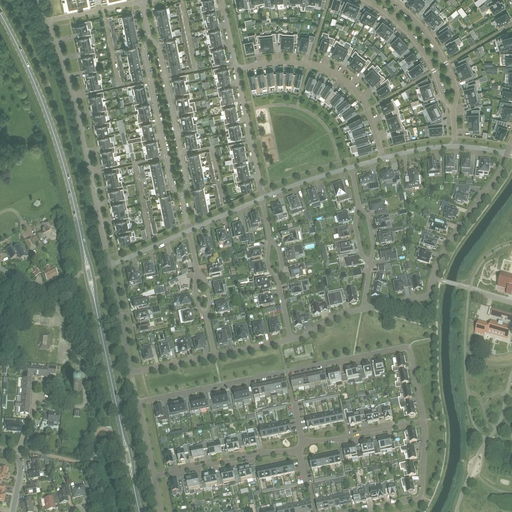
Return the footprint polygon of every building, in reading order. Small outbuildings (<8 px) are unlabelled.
[(61,0),(64,9),(77,6),(77,9),(83,8),(83,5),(88,4),(87,0),(61,0)] [(202,0),(203,5),(200,5),(201,11),(209,10),(208,6),(215,5),(214,3),(215,3),(214,0),(202,0)] [(236,0),(237,1),(236,1),(237,5),(238,5),(238,8),(242,7),(243,9),(249,8),(247,1),(244,2),(243,0),(236,0)] [(255,5),(259,4),(257,0),(251,0),(252,0),(248,1),(250,8),(256,7),(255,5)] [(315,0),(315,5),(320,6),(320,8),(323,8),(325,2),(321,2),(321,0),(315,0)] [(330,8),(335,10),(334,12),(339,13),(342,7),(339,6),(340,0),(333,0),(332,5),(331,4),(330,8)] [(347,2),(345,6),(342,5),(342,7),(339,13),(339,14),(341,15),(342,13),(348,16),(354,4),(351,3),(352,2),(348,0),(348,1),(347,1),(347,2)] [(414,8),(415,8),(418,11),(419,10),(424,5),(426,7),(427,7),(432,0),(431,0),(425,0),(425,1),(424,0),(418,0),(413,7),(414,8)] [(427,16),(424,18),(427,21),(427,22),(429,23),(437,16),(433,11),(437,8),(435,6),(438,4),(435,1),(430,7),(430,8),(425,13),(427,16)] [(482,12),(490,8),(493,12),(493,11),(495,14),(499,11),(499,10),(505,7),(502,2),(500,3),(499,1),(497,2),(497,1),(494,2),(489,4),(490,5),(488,6),(486,3),(479,8),(482,12)] [(354,4),(348,16),(354,19),(354,20),(356,21),(360,14),(357,13),(360,7),(360,6),(356,4),(356,5),(354,4)] [(461,7),(457,10),(463,17),(467,14),(461,7)] [(360,20),(366,23),(372,13),(371,13),(370,12),(370,11),(367,9),(366,10),(364,13),(362,15),(360,13),(360,14),(356,21),(356,22),(358,23),(360,20)] [(208,13),(208,10),(201,11),(202,14),(202,17),(206,16),(206,19),(216,17),(215,12),(208,13)] [(373,14),(372,13),(366,23),(370,26),(367,30),(371,32),(372,31),(376,25),(377,23),(375,21),(375,20),(377,17),(378,16),(374,14),(374,15),(373,14)] [(499,25),(497,26),(499,30),(505,26),(503,23),(508,20),(510,19),(509,17),(508,14),(507,15),(506,13),(495,19),(499,25)] [(122,23),(133,21),(132,15),(121,17),(122,23)] [(433,28),(436,26),(438,28),(444,23),(437,16),(429,23),(430,25),(433,28)] [(216,17),(206,19),(205,20),(206,23),(204,24),(204,26),(205,31),(212,29),(211,25),(217,24),(217,23),(219,22),(218,18),(216,18),(216,17)] [(379,27),(376,25),(372,31),(375,33),(375,31),(381,36),(388,26),(386,24),(387,24),(384,21),(383,22),(381,23),(379,27)] [(84,32),(84,35),(91,34),(90,28),(88,29),(87,24),(84,25),(83,23),(79,24),(79,26),(75,27),(77,34),(84,32)] [(443,29),(444,31),(438,35),(438,36),(438,37),(440,39),(442,42),(453,34),(449,29),(450,28),(448,25),(443,29)] [(390,28),(388,26),(381,36),(386,40),(385,41),(387,43),(392,38),(390,36),(394,30),(394,29),(391,27),(390,28)] [(208,35),(209,39),(220,37),(220,36),(221,35),(220,31),(219,32),(219,31),(215,31),(214,29),(212,29),(205,31),(206,36),(208,35)] [(277,39),(277,33),(270,34),(271,37),(267,37),(268,48),(274,47),(273,40),(277,39)] [(281,47),(287,47),(288,37),(284,37),(284,33),(277,33),(277,39),(282,39),(281,47)] [(79,46),(91,43),(90,38),(92,37),(91,34),(84,35),(85,38),(78,40),(79,46)] [(255,50),(253,45),(257,44),(255,34),(248,36),(249,40),(244,41),(247,52),(255,50)] [(288,37),(287,47),(294,48),(294,40),(298,40),(299,34),(292,34),(292,37),(288,37)] [(262,35),(255,36),(257,42),(261,41),(262,49),(268,48),(267,37),(263,38),(262,35)] [(309,41),(313,42),(315,36),(310,35),(309,38),(302,36),(301,40),(299,40),(299,44),(300,44),(299,48),(303,49),(303,50),(306,51),(309,41)] [(402,39),(402,38),(399,35),(398,37),(394,40),(392,38),(387,44),(389,46),(390,45),(395,50),(404,41),(402,39)] [(321,43),(320,48),(326,51),(328,43),(332,45),(335,38),(328,36),(328,38),(324,37),(323,40),(322,39),(320,43),(321,43)] [(498,45),(499,51),(511,47),(511,36),(508,38),(507,36),(503,37),(503,39),(502,39),(504,44),(498,45)] [(220,37),(209,39),(210,44),(208,44),(209,48),(215,47),(215,43),(221,42),(220,37)] [(462,42),(459,37),(451,42),(452,44),(447,48),(448,49),(447,50),(449,54),(452,52),(452,53),(455,51),(458,48),(456,45),(462,42)] [(166,48),(177,46),(176,40),(165,42),(166,48)] [(336,40),(333,45),(336,47),(332,54),(335,56),(336,55),(338,56),(344,45),(339,42),(336,40)] [(406,53),(404,51),(407,48),(409,46),(406,43),(404,41),(395,50),(394,50),(399,55),(398,56),(400,58),(406,53)] [(87,50),(88,53),(95,52),(94,46),(91,47),(91,43),(79,46),(80,46),(80,47),(79,47),(80,51),(81,50),(81,52),(87,50)] [(344,45),(338,56),(340,57),(339,58),(342,60),(346,53),(349,54),(353,48),(350,46),(349,48),(344,45)] [(177,46),(166,48),(167,54),(178,51),(177,46)] [(215,47),(209,48),(210,53),(212,53),(213,57),(224,54),(225,53),(224,50),(223,50),(223,49),(216,50),(215,47)] [(127,56),(137,54),(136,48),(126,50),(128,56),(126,56),(127,56)] [(178,51),(167,54),(169,60),(178,58),(178,57),(179,57),(178,51)] [(354,67),(362,57),(358,54),(358,53),(355,51),(351,56),(354,58),(349,63),(354,67)] [(83,64),(94,62),(94,58),(96,58),(95,52),(88,53),(89,57),(82,58),(82,59),(81,59),(82,63),(83,63),(83,64)] [(412,61),(417,58),(413,52),(412,53),(411,52),(408,55),(408,56),(405,58),(407,61),(401,66),(404,70),(414,64),(412,61)] [(505,64),(511,64),(511,56),(509,57),(509,53),(501,53),(501,57),(505,57),(505,64)] [(138,60),(137,54),(127,56),(128,62),(138,60)] [(224,54),(213,57),(214,62),(212,63),(212,66),(219,65),(218,61),(225,60),(225,59),(226,59),(225,55),(224,55),(224,54)] [(471,67),(468,61),(470,60),(468,56),(460,60),(462,63),(459,64),(460,65),(456,66),(458,70),(459,72),(471,67)] [(367,60),(362,57),(354,67),(359,71),(363,65),(366,67),(371,61),(368,59),(367,60)] [(140,65),(138,60),(128,62),(129,68),(140,65)] [(94,62),(83,64),(84,70),(91,69),(92,72),(98,70),(97,65),(94,65),(93,62),(94,62)] [(180,63),(170,65),(171,71),(181,69),(180,63)] [(411,78),(412,81),(421,76),(419,73),(422,70),(424,69),(419,63),(415,66),(415,65),(412,67),(412,68),(409,70),(413,76),(411,78)] [(375,67),(373,64),(368,69),(370,71),(365,76),(369,80),(378,72),(374,68),(375,67)] [(130,74),(141,71),(140,65),(129,68),(128,68),(130,74)] [(218,78),(228,76),(228,75),(228,74),(229,74),(228,70),(227,70),(227,69),(220,71),(220,67),(213,69),(214,74),(216,74),(217,78),(218,78)] [(475,73),(473,73),(471,67),(459,72),(460,75),(462,79),(465,78),(466,77),(468,80),(476,76),(475,73)] [(87,82),(98,80),(97,80),(96,77),(100,76),(98,70),(92,72),(92,75),(86,76),(87,82)] [(142,77),(141,71),(130,74),(131,80),(142,77)] [(274,84),(273,74),(273,72),(267,73),(267,75),(264,75),(266,86),(267,91),(270,91),(270,85),(274,84)] [(277,74),(273,74),(274,84),(275,90),(278,90),(278,84),(283,84),(283,73),(283,72),(277,72),(277,74)] [(287,74),(283,73),(283,84),(283,90),(286,90),(287,84),(291,85),(293,74),(293,72),(287,72),(287,74)] [(382,76),(378,72),(369,80),(373,85),(378,80),(380,82),(385,78),(383,75),(382,76)] [(256,77),(255,77),(256,84),(258,83),(260,93),(263,92),(262,86),(266,86),(264,75),(263,73),(257,75),(258,76),(256,77)] [(296,75),(293,74),(291,85),(291,91),(294,91),(295,85),(300,86),(303,74),(297,73),(296,75)] [(174,86),(185,84),(184,81),(186,80),(185,75),(179,76),(179,79),(173,80),(173,82),(172,82),(173,86),(174,85),(174,86)] [(258,83),(256,84),(255,77),(255,75),(249,76),(251,89),(255,88),(256,94),(260,93),(258,83)] [(216,81),(216,84),(217,87),(223,86),(223,83),(229,81),(229,80),(230,80),(229,76),(228,76),(218,78),(219,81),(216,81)] [(315,80),(316,79),(310,76),(305,88),(310,90),(309,93),(312,94),(319,80),(318,82),(315,80)] [(385,93),(386,94),(389,92),(388,91),(391,89),(389,86),(391,85),(389,83),(390,82),(388,78),(381,83),(383,86),(376,91),(378,94),(379,94),(381,96),(385,93)] [(99,83),(98,80),(87,82),(87,83),(86,83),(87,87),(88,87),(88,88),(95,87),(96,90),(102,89),(101,83),(99,83)] [(324,82),(319,80),(312,94),(314,91),(318,94),(316,97),(319,98),(328,85),(327,86),(324,85),(325,83),(324,82)] [(430,83),(430,82),(425,84),(424,84),(423,80),(416,84),(417,87),(418,87),(421,93),(432,89),(431,86),(432,86),(431,82),(430,83)] [(475,83),(468,85),(469,88),(464,89),(465,94),(465,96),(477,93),(477,94),(478,93),(475,83)] [(185,84),(174,86),(175,92),(182,91),(183,94),(189,93),(188,90),(185,90),(184,85),(185,84)] [(132,95),(134,95),(145,92),(144,86),(137,88),(137,85),(130,86),(131,89),(132,95)] [(323,101),(326,103),(335,92),(332,90),(333,88),(328,85),(319,98),(321,95),(325,98),(323,101)] [(221,96),(232,94),(232,93),(233,92),(232,89),(231,89),(231,88),(224,89),(223,86),(217,87),(211,88),(212,92),(218,90),(219,96),(221,96)] [(511,91),(509,91),(509,87),(502,86),(502,90),(503,90),(502,97),(511,98),(511,91)] [(418,94),(419,96),(421,95),(423,101),(428,100),(428,98),(434,96),(432,89),(421,93),(418,94)] [(91,104),(103,101),(102,98),(104,97),(103,92),(96,93),(97,96),(90,98),(91,104)] [(145,92),(134,95),(135,98),(133,99),(134,104),(141,103),(140,100),(146,98),(145,92)] [(338,94),(335,92),(326,103),(329,105),(332,102),(335,105),(335,106),(343,97),(339,93),(338,94)] [(178,105),(189,102),(188,99),(190,98),(189,93),(183,94),(183,97),(177,99),(177,100),(176,100),(177,104),(178,104),(178,105)] [(471,102),(472,105),(479,103),(477,94),(477,93),(465,96),(466,98),(467,102),(471,102)] [(232,95),(232,94),(221,96),(221,99),(219,100),(221,105),(227,104),(227,101),(233,100),(233,98),(234,98),(233,94),(232,95)] [(343,97),(335,106),(336,107),(340,112),(338,114),(338,115),(350,104),(346,100),(345,101),(342,98),(343,97)] [(393,113),(399,110),(394,100),(381,107),(383,109),(382,110),(384,113),(391,109),(393,113)] [(103,105),(103,101),(91,104),(92,104),(91,105),(91,108),(92,108),(93,109),(99,108),(100,111),(107,110),(105,104),(103,105)] [(510,115),(511,115),(511,107),(511,103),(500,101),(500,106),(504,107),(503,113),(502,117),(509,119),(510,115)] [(186,109),(186,112),(193,111),(192,105),(190,106),(189,102),(178,105),(179,110),(186,109)] [(422,104),(424,109),(425,108),(428,114),(439,109),(438,106),(439,106),(437,102),(436,103),(436,102),(432,104),(431,105),(429,102),(422,104)] [(137,109),(138,113),(149,111),(149,110),(150,109),(149,106),(148,106),(148,105),(141,106),(141,103),(134,104),(135,110),(137,109)] [(226,114),(236,112),(235,111),(236,111),(236,107),(235,107),(234,106),(228,107),(227,104),(221,105),(222,111),(225,110),(226,114)] [(356,112),(352,107),(351,108),(349,105),(350,104),(338,115),(340,117),(343,115),(346,119),(356,112)] [(428,114),(431,119),(429,120),(430,121),(431,123),(438,121),(437,118),(441,116),(442,115),(443,114),(441,111),(440,111),(439,109),(428,114)] [(469,115),(469,122),(480,121),(480,109),(472,110),(472,115),(469,115)] [(107,110),(100,111),(101,114),(94,116),(95,123),(107,120),(106,116),(108,115),(107,110)] [(399,110),(393,113),(394,116),(386,119),(387,122),(388,122),(389,124),(401,120),(399,115),(400,114),(399,110)] [(137,121),(138,122),(144,121),(144,118),(150,117),(150,115),(151,115),(150,111),(149,112),(149,111),(138,113),(139,113),(140,116),(137,117),(137,121)] [(194,117),(193,111),(186,112),(187,116),(180,117),(181,118),(179,118),(180,122),(181,122),(182,123),(193,121),(192,117),(194,117)] [(236,113),(236,112),(226,114),(226,116),(225,116),(225,117),(223,118),(224,124),(231,122),(230,119),(237,118),(237,116),(238,116),(237,113),(236,113)] [(361,125),(362,124),(360,119),(348,124),(351,129),(347,130),(349,133),(364,128),(362,128),(361,125)] [(499,138),(502,139),(504,135),(505,135),(507,128),(503,127),(504,125),(505,125),(506,121),(497,119),(497,122),(496,125),(499,126),(497,132),(496,131),(494,137),(499,139),(499,138)] [(401,120),(389,124),(391,130),(398,127),(399,131),(405,129),(404,125),(403,125),(401,120)] [(142,131),(153,129),(151,123),(145,124),(144,121),(138,122),(138,124),(139,128),(141,128),(142,131)] [(193,121),(182,123),(183,129),(189,127),(190,131),(197,129),(200,128),(200,125),(196,126),(195,124),(193,124),(193,121)] [(473,129),(473,133),(481,133),(480,121),(469,122),(469,129),(473,129)] [(98,134),(109,132),(108,128),(110,127),(109,122),(102,123),(103,126),(96,128),(97,130),(96,130),(96,134),(97,134),(98,134)] [(224,124),(225,129),(227,129),(228,132),(239,130),(239,129),(240,129),(239,125),(238,125),(238,124),(232,125),(231,122),(224,124)] [(425,125),(425,126),(429,125),(430,135),(442,133),(442,131),(443,131),(442,126),(441,126),(437,126),(436,123),(425,125)] [(364,128),(349,133),(352,132),(354,137),(350,138),(352,141),(367,137),(365,137),(364,134),(366,133),(366,132),(364,128)] [(140,135),(142,141),(148,139),(147,136),(154,135),(153,129),(142,131),(142,135),(140,135)] [(197,132),(197,129),(190,131),(191,134),(184,135),(185,141),(196,139),(195,133),(197,132)] [(405,129),(399,131),(400,134),(392,136),(394,143),(406,140),(405,135),(408,135),(407,129),(405,129)] [(240,130),(239,130),(228,132),(229,136),(227,136),(228,142),(235,140),(234,137),(241,136),(241,135),(242,134),(241,131),(240,131),(240,130)] [(107,148),(114,146),(113,141),(111,141),(110,137),(99,139),(99,140),(98,140),(98,144),(99,144),(100,146),(107,145),(107,148)] [(368,141),(367,137),(352,141),(355,140),(356,144),(350,146),(351,149),(358,147),(358,145),(361,145),(362,148),(369,146),(369,145),(368,146),(367,143),(369,143),(368,141)] [(148,139),(142,141),(143,146),(145,146),(145,149),(156,147),(156,146),(157,146),(157,142),(155,142),(155,141),(149,142),(148,139)] [(196,139),(185,141),(185,142),(184,142),(185,146),(186,146),(186,147),(193,145),(194,149),(200,148),(199,142),(197,142),(196,139)] [(233,154),(244,151),(244,150),(245,150),(244,146),(243,146),(243,145),(236,147),(235,143),(229,145),(230,150),(232,150),(233,154)] [(359,155),(371,151),(369,146),(362,148),(361,145),(358,145),(358,147),(351,149),(352,153),(358,151),(359,155)] [(115,152),(114,146),(107,148),(108,151),(102,152),(102,153),(101,154),(101,157),(103,157),(103,158),(102,158),(114,156),(113,152),(115,152)] [(157,148),(156,147),(145,149),(146,153),(144,153),(145,159),(152,158),(151,154),(158,153),(157,152),(159,152),(158,148),(157,148)] [(244,152),(244,151),(233,154),(233,157),(231,157),(232,163),(239,162),(238,159),(245,157),(245,156),(246,156),(245,152),(244,152)] [(199,154),(188,156),(190,162),(200,160),(199,154)] [(114,156),(102,158),(103,159),(102,159),(102,163),(103,163),(104,164),(111,163),(111,166),(118,165),(117,159),(115,159),(114,156)] [(457,166),(454,166),(454,159),(452,159),(452,158),(451,158),(451,157),(448,157),(448,158),(447,158),(447,169),(452,169),(452,172),(457,172),(457,166)] [(463,158),(462,169),(466,170),(466,174),(469,174),(469,176),(473,176),(473,169),(470,169),(471,159),(470,159),(470,158),(466,157),(465,158),(463,158)] [(200,160),(190,162),(191,168),(202,166),(200,160)] [(439,164),(436,164),(436,161),(435,161),(434,160),(430,160),(430,162),(429,162),(429,166),(428,166),(428,171),(430,171),(430,172),(434,172),(434,174),(440,174),(440,170),(439,164)] [(481,160),(480,164),(477,164),(475,177),(475,176),(479,176),(479,177),(480,172),(488,173),(489,167),(490,167),(493,167),(493,162),(490,162),(490,161),(481,160)] [(149,164),(150,170),(161,168),(160,162),(149,164)] [(240,165),(239,162),(232,163),(234,169),(236,168),(236,172),(247,169),(247,168),(248,168),(247,164),(246,165),(246,163),(240,165)] [(202,166),(191,168),(192,174),(203,172),(203,171),(201,172),(201,171),(200,166),(202,166)] [(107,179),(118,177),(118,174),(120,173),(118,167),(112,169),(112,172),(106,173),(107,179)] [(162,174),(161,168),(150,170),(151,176),(162,174)] [(248,170),(247,169),(236,172),(237,175),(235,176),(236,181),(243,180),(242,177),(249,175),(248,174),(249,174),(249,170),(248,170)] [(382,175),(381,175),(383,181),(384,181),(384,182),(392,181),(393,184),(397,183),(396,181),(400,181),(398,175),(393,176),(392,173),(391,173),(391,171),(388,172),(385,172),(385,173),(382,173),(382,175)] [(203,172),(192,174),(193,180),(204,177),(203,172)] [(419,187),(419,184),(421,184),(420,176),(418,176),(417,176),(417,172),(409,172),(410,179),(409,180),(410,183),(405,183),(405,189),(412,188),(419,187)] [(162,174),(151,176),(153,182),(163,180),(162,174)] [(365,178),(360,179),(361,183),(361,184),(362,186),(369,184),(369,187),(378,185),(377,179),(372,180),(371,174),(364,176),(365,178)] [(118,177),(107,179),(107,180),(106,181),(107,184),(108,184),(108,185),(115,184),(116,187),(122,186),(121,180),(119,181),(118,177)] [(164,186),(163,180),(153,182),(154,188),(164,186)] [(243,183),(243,180),(236,181),(237,187),(239,186),(240,191),(243,190),(244,192),(248,191),(248,189),(252,188),(250,182),(243,183)] [(337,184),(331,185),(333,192),(335,191),(337,198),(341,196),(343,201),(351,199),(348,189),(344,191),(342,184),(337,185),(337,184)] [(458,189),(455,199),(454,201),(462,204),(463,202),(467,204),(469,196),(465,195),(466,192),(469,192),(470,187),(460,185),(459,189),(458,189)] [(166,192),(164,186),(154,188),(155,194),(166,192)] [(118,197),(118,200),(125,199),(124,193),(122,194),(121,189),(109,192),(110,192),(108,193),(109,196),(110,196),(111,198),(118,197)] [(317,197),(315,190),(314,191),(313,189),(309,191),(309,192),(308,193),(309,197),(307,197),(310,206),(327,200),(325,194),(318,196),(319,197),(317,197)] [(159,203),(170,201),(169,195),(158,197),(159,203)] [(294,198),(288,200),(291,207),(289,208),(291,212),(297,210),(299,213),(305,210),(302,202),(299,204),(297,198),(294,199),(294,198)] [(125,199),(118,200),(119,204),(112,205),(112,206),(111,206),(112,210),(113,210),(113,211),(127,208),(126,204),(125,199)] [(445,215),(444,218),(451,220),(452,217),(456,219),(457,216),(458,216),(459,212),(455,211),(455,210),(451,208),(450,209),(449,209),(450,204),(443,202),(441,207),(446,208),(444,213),(445,214),(445,215)] [(274,206),(272,206),(273,210),(272,210),(273,214),(274,213),(275,217),(280,216),(281,220),(288,218),(286,212),(283,213),(280,204),(278,204),(278,203),(273,205),(274,206)] [(372,212),(376,212),(376,216),(387,213),(386,206),(383,207),(382,203),(370,205),(370,206),(369,207),(370,211),(371,211),(372,212)] [(129,217),(127,208),(113,211),(114,211),(114,212),(113,212),(113,216),(115,215),(115,217),(121,215),(122,219),(129,217)] [(337,216),(339,224),(343,223),(343,224),(348,223),(348,222),(351,221),(351,220),(352,220),(351,217),(350,217),(350,216),(349,217),(348,214),(347,214),(346,211),(342,212),(337,213),(337,216)] [(249,222),(250,226),(255,225),(256,228),(259,227),(258,224),(260,224),(258,218),(259,218),(258,214),(257,214),(252,215),(253,216),(251,216),(252,221),(249,222)] [(379,224),(380,229),(387,227),(386,225),(390,224),(388,215),(383,217),(383,218),(375,219),(376,225),(379,224)] [(129,217),(122,219),(123,221),(116,223),(116,225),(115,225),(116,229),(117,229),(117,230),(129,227),(128,223),(130,223),(129,217)] [(433,222),(430,230),(439,233),(440,231),(446,232),(447,232),(448,229),(447,229),(448,226),(446,225),(447,222),(434,218),(431,217),(430,221),(433,222)] [(42,224),(44,228),(44,229),(43,230),(43,231),(43,232),(38,234),(41,240),(43,239),(43,240),(44,240),(47,238),(47,239),(49,238),(50,238),(50,239),(51,239),(52,239),(52,240),(53,240),(53,239),(54,239),(55,239),(56,238),(57,237),(57,236),(57,235),(57,234),(52,226),(51,227),(49,223),(47,224),(46,222),(42,224)] [(246,242),(246,239),(244,228),(241,229),(240,224),(239,224),(239,223),(236,224),(236,225),(235,225),(235,226),(233,226),(233,230),(230,231),(232,238),(235,238),(240,237),(242,243),(246,242)] [(282,235),(282,236),(281,237),(282,237),(283,240),(284,240),(285,245),(300,242),(298,233),(300,232),(299,228),(292,229),(286,231),(286,235),(282,235)] [(339,235),(340,239),(350,237),(349,230),(341,231),(340,228),(334,229),(336,235),(339,235)] [(119,238),(118,239),(119,242),(120,242),(120,243),(124,242),(124,244),(129,243),(128,241),(131,240),(135,239),(134,235),(132,236),(131,230),(125,231),(125,235),(118,236),(119,238)] [(219,244),(224,243),(225,246),(231,245),(228,233),(225,233),(225,232),(222,233),(222,232),(221,232),(221,231),(218,232),(218,233),(217,233),(217,234),(216,234),(217,238),(218,238),(219,244)] [(423,245),(425,245),(432,247),(431,248),(436,250),(437,245),(436,245),(438,241),(432,239),(433,236),(423,232),(422,236),(426,237),(423,245)] [(380,239),(379,239),(380,242),(381,245),(382,245),(383,246),(386,245),(387,244),(391,243),(394,242),(393,236),(392,233),(379,235),(380,239)] [(206,255),(209,255),(214,254),(212,243),(209,244),(207,237),(203,238),(203,239),(199,240),(200,245),(199,246),(200,251),(205,250),(206,255)] [(353,252),(351,243),(344,245),(343,241),(335,243),(336,248),(340,247),(342,256),(351,254),(350,252),(353,252)] [(6,251),(11,260),(16,257),(14,255),(16,253),(18,257),(19,257),(21,260),(28,257),(22,245),(12,250),(11,248),(6,251)] [(287,260),(288,263),(296,261),(294,254),(298,253),(298,252),(302,251),(301,245),(293,247),(293,250),(286,252),(286,255),(285,255),(286,260),(287,260)] [(176,251),(177,257),(176,257),(177,261),(183,260),(184,263),(188,262),(185,247),(179,248),(179,250),(176,251)] [(250,254),(251,259),(261,257),(260,254),(261,254),(261,250),(260,250),(253,251),(253,248),(246,249),(247,255),(250,254)] [(424,253),(425,250),(418,248),(416,253),(420,254),(418,260),(429,263),(430,260),(431,259),(431,257),(431,256),(431,255),(424,253)] [(386,261),(397,259),(397,260),(398,260),(396,253),(393,254),(391,249),(380,252),(380,251),(380,253),(379,253),(380,258),(381,258),(381,259),(382,259),(386,258),(386,261)] [(358,265),(357,257),(346,259),(346,256),(339,258),(339,261),(342,261),(343,268),(347,267),(353,266),(353,267),(357,266),(357,265),(358,265)] [(160,258),(163,269),(167,268),(168,273),(175,271),(174,263),(169,264),(168,257),(160,258)] [(248,262),(249,269),(254,268),(256,275),(264,273),(261,263),(256,264),(255,261),(248,262)] [(212,277),(221,275),(220,273),(221,273),(220,267),(219,267),(218,263),(210,264),(211,268),(209,269),(209,271),(209,272),(209,274),(210,275),(212,275),(212,277)] [(144,271),(143,272),(144,275),(145,275),(145,276),(153,274),(153,277),(158,276),(157,269),(153,269),(152,265),(149,266),(149,265),(148,265),(148,264),(144,265),(144,266),(143,266),(144,271)] [(291,274),(290,274),(291,278),(292,277),(292,278),(303,276),(302,271),(305,270),(304,264),(293,266),(294,270),(291,271),(291,274)] [(35,272),(33,273),(35,277),(41,274),(37,266),(33,268),(35,272)] [(51,268),(49,266),(46,268),(47,270),(43,272),(47,280),(58,274),(54,266),(51,268)] [(362,275),(360,269),(352,270),(354,277),(362,275)] [(136,274),(135,275),(134,271),(131,271),(131,270),(127,271),(128,274),(127,275),(128,279),(129,279),(130,283),(135,282),(135,285),(142,283),(140,277),(137,277),(136,274)] [(506,294),(511,295),(511,275),(501,273),(498,286),(508,289),(506,294)] [(377,283),(375,282),(372,296),(379,296),(382,284),(383,280),(384,275),(377,274),(376,278),(378,279),(377,283)] [(186,280),(185,275),(178,278),(175,279),(167,282),(170,287),(179,283),(180,283),(181,286),(179,286),(180,291),(185,290),(185,289),(188,289),(189,280),(186,280)] [(394,284),(393,284),(394,288),(395,288),(396,293),(397,293),(398,294),(402,293),(402,292),(403,291),(403,288),(404,288),(403,284),(407,283),(405,275),(398,277),(400,282),(394,283),(394,284)] [(413,275),(407,276),(409,285),(413,284),(414,290),(421,289),(421,286),(422,285),(421,282),(420,282),(419,279),(417,279),(416,277),(414,278),(413,275)] [(262,290),(270,288),(269,283),(267,284),(266,279),(256,281),(255,282),(256,286),(257,286),(257,289),(262,288),(262,290)] [(219,284),(213,285),(215,292),(214,293),(215,297),(220,296),(220,295),(223,295),(222,286),(226,286),(224,280),(218,281),(219,284)] [(308,280),(299,282),(299,286),(295,287),(295,284),(288,285),(289,289),(291,289),(292,295),(294,295),(294,296),(298,295),(298,294),(303,293),(302,292),(307,291),(305,285),(306,285),(306,281),(308,281),(308,280)] [(332,296),(328,296),(331,308),(334,307),(339,306),(342,305),(341,298),(344,298),(342,290),(339,290),(340,294),(337,295),(337,294),(332,295),(332,296)] [(356,290),(347,292),(349,304),(352,303),(353,304),(356,303),(356,302),(357,302),(356,299),(357,299),(357,296),(358,296),(357,292),(356,292),(356,290)] [(174,296),(176,303),(180,302),(181,306),(191,304),(190,301),(191,301),(190,298),(189,298),(189,297),(187,297),(186,294),(174,296)] [(270,305),(274,304),(274,300),(272,300),(272,296),(265,297),(264,297),(263,294),(253,296),(254,299),(257,299),(258,303),(261,302),(262,306),(270,304),(270,305)] [(146,305),(144,299),(132,301),(133,303),(132,303),(133,307),(134,306),(134,308),(139,307),(140,309),(149,307),(149,305),(146,305)] [(217,313),(218,313),(218,314),(230,312),(228,305),(226,305),(226,302),(225,302),(222,302),(222,303),(216,304),(217,309),(216,309),(216,310),(215,310),(215,311),(215,312),(215,313),(216,313),(217,313)] [(323,311),(327,311),(325,303),(321,303),(322,305),(319,305),(319,304),(312,305),(313,311),(312,311),(312,315),(314,315),(314,316),(321,315),(320,312),(323,311)] [(151,312),(150,308),(143,309),(144,312),(135,314),(136,320),(139,320),(140,320),(144,319),(144,320),(150,319),(149,314),(151,314),(151,312)] [(506,319),(505,320),(506,320),(511,321),(511,314),(493,309),(491,315),(494,316),(502,319),(503,319),(503,318),(506,319)] [(191,312),(186,313),(185,310),(178,311),(179,318),(183,317),(184,324),(193,322),(192,315),(193,315),(192,312),(191,312)] [(31,323),(40,324),(40,316),(33,316),(32,315),(32,316),(31,323)] [(301,327),(301,326),(302,326),(302,323),(307,322),(306,316),(300,317),(300,315),(293,316),(293,319),(293,322),(294,322),(295,327),(298,327),(298,328),(301,327)] [(274,319),(275,321),(269,322),(270,327),(269,327),(270,331),(271,331),(272,335),(276,334),(276,333),(279,333),(278,329),(279,329),(279,325),(280,325),(279,318),(274,319)] [(139,332),(139,333),(149,330),(148,328),(150,327),(149,321),(143,322),(144,325),(138,326),(138,328),(137,329),(138,331),(139,332)] [(486,325),(485,327),(486,327),(485,332),(501,337),(501,336),(504,337),(504,338),(508,339),(511,327),(491,321),(490,324),(486,322),(485,325),(486,325)] [(266,331),(264,322),(260,322),(260,324),(253,326),(254,329),(253,329),(254,334),(255,333),(256,337),(257,337),(257,338),(262,337),(262,336),(263,336),(262,332),(266,331)] [(240,328),(235,329),(236,333),(237,338),(238,342),(243,341),(242,340),(245,339),(244,336),(246,335),(245,332),(248,331),(247,324),(240,326),(240,328)] [(486,327),(485,327),(478,324),(475,333),(478,333),(478,334),(484,336),(485,332),(486,327)] [(226,336),(226,335),(231,334),(229,327),(221,328),(221,329),(216,330),(217,334),(218,339),(217,339),(218,342),(219,342),(219,345),(222,344),(222,345),(223,345),(223,346),(227,346),(226,345),(227,344),(225,336),(226,336)] [(39,349),(49,350),(49,349),(49,344),(50,335),(40,334),(40,342),(38,342),(38,345),(40,346),(39,349)] [(197,340),(194,341),(196,351),(198,350),(199,351),(202,350),(203,349),(202,347),(206,346),(203,335),(197,336),(197,340)] [(176,352),(179,352),(180,354),(182,354),(183,354),(186,354),(186,353),(187,353),(186,350),(190,349),(188,337),(180,339),(181,343),(177,344),(178,347),(175,347),(176,352)] [(161,358),(162,358),(163,359),(166,358),(166,357),(167,357),(166,356),(170,355),(169,351),(175,350),(172,339),(166,340),(168,346),(162,347),(161,347),(159,348),(161,358)] [(144,360),(145,361),(153,360),(152,356),(156,355),(154,345),(150,346),(150,348),(142,350),(144,356),(143,356),(144,360)] [(394,367),(392,367),(393,373),(399,372),(398,368),(405,367),(404,361),(405,361),(404,357),(403,357),(402,357),(402,356),(398,357),(398,358),(397,358),(398,363),(394,364),(394,367)] [(375,363),(377,370),(374,371),(375,377),(381,376),(380,373),(384,372),(382,362),(379,362),(376,362),(376,363),(375,363)] [(362,379),(362,380),(368,379),(367,375),(371,375),(369,365),(367,365),(367,364),(363,365),(364,366),(363,366),(364,372),(361,373),(362,379)] [(16,402),(15,407),(16,407),(20,408),(20,413),(29,414),(29,407),(30,407),(30,405),(31,390),(31,389),(31,388),(32,388),(32,387),(31,387),(32,376),(35,376),(35,377),(38,377),(38,376),(47,377),(47,374),(51,374),(55,375),(55,370),(56,366),(47,365),(47,368),(37,367),(32,366),(31,366),(24,366),(23,379),(21,397),(21,403),(16,402)] [(359,379),(362,379),(361,373),(361,372),(358,373),(357,366),(356,366),(356,365),(353,366),(353,367),(351,367),(354,380),(359,378),(359,379)] [(344,376),(345,382),(348,382),(348,381),(354,380),(353,378),(351,368),(351,367),(349,368),(349,367),(346,368),(345,368),(347,375),(344,376)] [(342,383),(345,382),(344,377),(344,376),(340,376),(339,370),(333,371),(335,381),(341,380),(342,383)] [(335,381),(333,371),(328,372),(329,379),(327,379),(328,385),(333,384),(333,381),(335,381)] [(406,372),(400,373),(401,378),(397,379),(398,382),(395,382),(396,388),(402,387),(401,384),(408,382),(407,377),(408,377),(407,373),(406,373),(406,372)] [(323,373),(319,374),(321,385),(325,384),(325,386),(327,386),(326,379),(324,380),(323,373)] [(310,387),(316,386),(313,375),(307,376),(310,386),(310,387)] [(75,392),(76,392),(77,392),(78,392),(79,392),(79,391),(80,391),(81,390),(81,389),(81,388),(82,387),(81,386),(81,385),(80,384),(79,383),(78,383),(78,382),(77,382),(76,382),(75,382),(74,383),(73,384),(72,384),(72,385),(72,386),(71,387),(72,388),(72,389),(72,390),(73,390),(73,391),(74,392),(75,392)] [(399,404),(404,403),(405,403),(405,400),(411,398),(409,388),(408,388),(408,387),(404,387),(405,389),(403,389),(404,394),(400,395),(401,398),(398,398),(399,404)] [(243,390),(241,390),(243,403),(243,401),(253,399),(252,393),(248,394),(247,389),(243,390)] [(233,405),(243,403),(241,390),(234,391),(235,395),(232,396),(233,405)] [(222,394),(219,395),(222,406),(228,404),(229,410),(233,410),(231,404),(230,397),(227,398),(226,393),(222,394)] [(213,401),(211,401),(212,408),(216,407),(217,410),(222,409),(222,406),(219,395),(217,395),(212,396),(213,401)] [(208,401),(206,402),(205,397),(200,398),(200,399),(198,399),(200,410),(210,408),(208,401)] [(189,405),(191,411),(193,411),(193,412),(200,410),(198,399),(196,400),(196,399),(191,400),(192,404),(189,405)] [(184,406),(183,402),(179,403),(177,403),(179,414),(189,412),(187,406),(184,406)] [(174,404),(170,405),(171,409),(168,410),(169,417),(179,415),(179,414),(177,403),(174,404)] [(405,403),(399,404),(400,410),(403,409),(404,412),(407,411),(408,416),(410,416),(411,417),(415,416),(414,415),(415,415),(413,404),(406,405),(405,403)] [(378,414),(381,414),(379,406),(379,404),(376,405),(377,408),(376,408),(377,409),(371,410),(374,422),(379,421),(378,414)] [(379,406),(381,414),(384,413),(385,420),(386,419),(386,420),(388,420),(388,419),(392,418),(389,406),(385,407),(385,405),(379,406)] [(161,406),(156,407),(155,408),(156,414),(156,418),(157,417),(157,418),(161,418),(162,421),(168,420),(168,419),(167,413),(163,414),(162,406),(161,406)] [(372,422),(374,422),(371,410),(368,410),(368,408),(362,410),(363,416),(366,416),(368,423),(368,424),(372,423),(372,422)] [(343,411),(345,420),(349,419),(350,426),(351,425),(351,426),(354,425),(355,425),(353,414),(353,413),(348,414),(347,410),(344,411),(343,411)] [(357,413),(353,414),(355,425),(361,424),(359,417),(363,416),(362,410),(357,411),(357,413)] [(44,420),(44,421),(48,421),(49,421),(48,423),(48,426),(53,426),(53,422),(58,422),(58,415),(55,415),(55,414),(53,414),(51,414),(49,413),(49,415),(44,415),(44,420)] [(5,419),(4,422),(8,423),(8,431),(12,431),(16,432),(21,432),(21,428),(21,427),(22,423),(14,422),(14,420),(5,419)] [(292,433),(289,423),(284,424),(286,434),(292,433)] [(278,425),(280,435),(286,434),(284,424),(278,425)] [(274,436),(280,435),(278,425),(272,426),(274,436)] [(266,428),(268,438),(274,436),(272,426),(266,428)] [(268,438),(266,428),(260,429),(262,439),(268,438)] [(254,433),(248,434),(251,446),(256,445),(255,438),(258,438),(257,431),(254,432),(254,433)] [(404,447),(405,447),(410,446),(410,442),(417,441),(414,431),(408,432),(409,437),(405,438),(406,441),(403,441),(404,447)] [(245,447),(251,446),(248,434),(243,435),(242,434),(239,435),(241,441),(244,441),(245,447)] [(237,437),(231,438),(234,451),(239,450),(238,442),(241,441),(239,435),(236,435),(237,437)] [(384,438),(386,448),(391,447),(392,450),(395,450),(394,443),(391,444),(389,437),(384,438)] [(228,452),(234,451),(231,438),(225,440),(225,439),(222,439),(223,446),(227,445),(228,452)] [(376,447),(378,453),(381,453),(380,449),(386,448),(384,438),(378,439),(379,446),(376,447)] [(214,443),(216,454),(222,453),(220,447),(223,446),(222,439),(219,440),(219,442),(214,443)] [(366,442),(368,452),(374,451),(374,454),(378,453),(376,447),(373,447),(372,441),(366,442)] [(208,442),(205,443),(206,450),(209,449),(210,455),(216,454),(214,443),(214,442),(208,443),(208,442)] [(359,451),(360,458),(363,457),(363,453),(368,452),(366,442),(360,443),(362,451),(359,451)] [(196,447),(199,458),(204,457),(203,450),(206,450),(205,443),(201,444),(202,445),(196,446),(196,447)] [(179,462),(181,461),(182,462),(185,462),(185,461),(186,461),(184,454),(188,453),(186,445),(183,446),(183,447),(180,448),(181,451),(177,452),(179,462)] [(193,447),(193,445),(190,446),(190,445),(186,445),(188,453),(192,453),(193,459),(199,458),(196,447),(193,447)] [(349,446),(351,456),(357,455),(358,458),(360,458),(359,451),(355,452),(354,445),(353,446),(353,445),(349,446)] [(351,456),(349,446),(343,448),(344,453),(341,454),(343,461),(349,460),(348,457),(351,456)] [(405,447),(404,447),(400,447),(399,448),(400,453),(402,453),(403,456),(407,455),(408,460),(414,459),(412,448),(405,450),(405,447)] [(165,459),(166,459),(167,464),(169,464),(169,465),(173,464),(172,463),(173,463),(172,457),(175,456),(173,449),(168,450),(169,454),(165,455),(165,456),(164,456),(165,459)] [(335,465),(341,464),(339,454),(333,455),(335,465)] [(327,456),(329,466),(335,465),(333,455),(327,456)] [(323,467),(329,466),(327,456),(321,457),(323,467)] [(36,463),(36,465),(32,466),(33,471),(29,472),(30,479),(39,477),(39,473),(41,472),(39,464),(38,457),(32,459),(33,463),(36,463)] [(323,467),(321,457),(315,459),(317,469),(323,467)] [(413,475),(411,465),(404,466),(404,463),(398,464),(399,470),(402,469),(402,472),(406,472),(407,476),(413,475)] [(281,465),(283,475),(289,474),(287,464),(281,465)] [(281,465),(275,467),(277,477),(283,475),(281,465)] [(8,468),(0,466),(0,479),(2,480),(2,479),(8,480),(8,476),(6,475),(8,468)] [(250,467),(244,468),(247,480),(253,479),(253,480),(256,479),(255,473),(251,473),(250,467)] [(275,467),(269,468),(271,478),(277,477),(275,467)] [(240,476),(237,476),(238,483),(239,484),(244,483),(244,481),(247,480),(244,468),(239,469),(240,476)] [(269,468),(263,469),(265,479),(271,478),(269,468)] [(227,470),(229,483),(235,482),(235,483),(238,483),(237,476),(234,477),(233,469),(227,470)] [(263,469),(257,470),(259,480),(265,479),(263,469)] [(221,472),(222,478),(219,479),(221,485),(224,485),(224,484),(229,483),(227,470),(221,472)] [(221,485),(219,479),(216,479),(215,473),(209,474),(212,486),(218,485),(218,486),(221,485)] [(203,489),(207,488),(206,487),(212,486),(209,474),(204,475),(205,482),(202,482),(203,489)] [(203,489),(202,482),(199,483),(198,477),(192,478),(194,490),(200,489),(200,490),(203,489)] [(415,489),(413,479),(409,480),(409,477),(400,479),(402,487),(406,487),(406,491),(410,491),(414,490),(414,489),(415,489)] [(194,490),(192,478),(186,479),(188,485),(184,486),(185,495),(190,494),(189,493),(195,492),(194,490)] [(181,487),(178,487),(177,481),(176,481),(176,480),(172,481),(173,482),(170,482),(171,487),(170,488),(171,491),(172,491),(172,492),(176,491),(177,494),(183,493),(181,487)] [(24,488),(25,490),(24,490),(24,491),(24,494),(25,494),(26,496),(37,494),(36,491),(37,490),(39,489),(38,482),(31,483),(32,487),(24,488)] [(389,482),(384,484),(385,490),(388,490),(390,496),(391,497),(394,496),(394,495),(396,495),(394,485),(390,486),(389,482)] [(382,491),(385,490),(384,484),(381,484),(381,488),(376,489),(378,499),(384,497),(382,491)] [(86,495),(84,485),(71,488),(73,498),(86,495)] [(68,502),(67,497),(71,497),(68,486),(62,487),(63,492),(57,493),(58,497),(59,498),(60,503),(63,503),(63,504),(66,503),(66,502),(68,502)] [(364,491),(358,492),(360,502),(362,502),(363,503),(366,502),(366,501),(365,495),(368,494),(366,487),(364,488),(364,491)] [(372,500),(378,499),(376,489),(370,490),(370,487),(366,487),(368,494),(371,493),(372,500)] [(355,503),(360,502),(358,492),(353,493),(352,490),(349,491),(350,497),(353,497),(355,503)] [(46,511),(50,510),(51,510),(51,509),(55,509),(54,502),(57,502),(55,492),(52,493),(52,497),(44,499),(46,511)] [(344,494),(346,505),(352,504),(349,493),(344,494)] [(32,502),(31,498),(25,499),(26,503),(21,504),(23,510),(23,511),(33,511),(31,502),(32,502)] [(321,499),(315,500),(318,511),(323,510),(321,499)]
